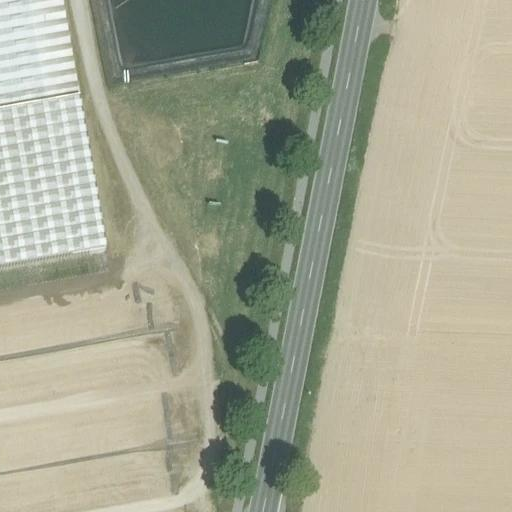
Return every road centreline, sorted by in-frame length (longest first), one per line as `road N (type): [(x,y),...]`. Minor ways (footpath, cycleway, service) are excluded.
road 1 (primary): [(262,511),(365,0)]
road 2 (track): [(0,120),(114,99),(152,118),(165,139),(204,405)]
